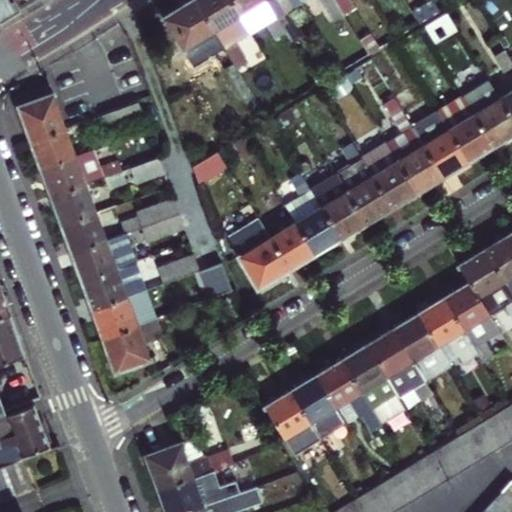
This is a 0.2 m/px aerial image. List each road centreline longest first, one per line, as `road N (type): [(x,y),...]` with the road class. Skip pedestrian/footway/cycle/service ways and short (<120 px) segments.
road 1 (residential): [(91,440),(511,188)]
road 2 (secondary): [(0,193),(91,440)]
